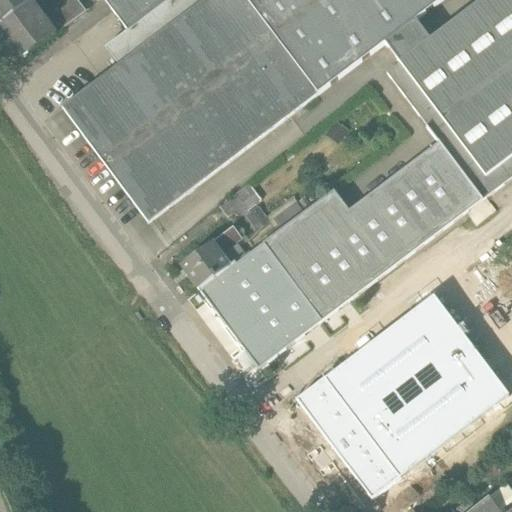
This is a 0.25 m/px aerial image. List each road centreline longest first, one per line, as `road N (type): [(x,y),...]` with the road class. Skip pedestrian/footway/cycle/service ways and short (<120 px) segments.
road 1 (unclassified): [(0,80),(320,511)]
road 2 (unknown): [(128,257),(359,73),(394,89),(429,143)]
